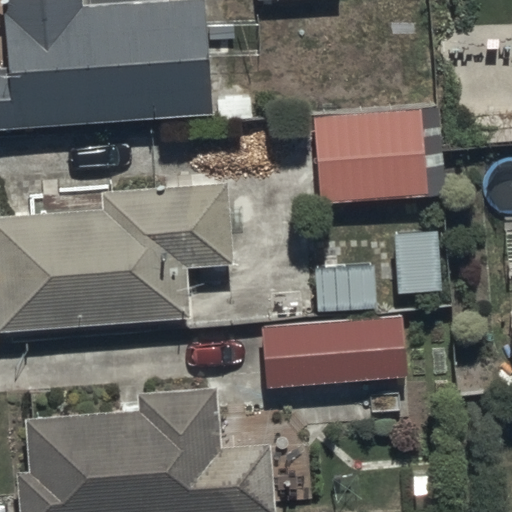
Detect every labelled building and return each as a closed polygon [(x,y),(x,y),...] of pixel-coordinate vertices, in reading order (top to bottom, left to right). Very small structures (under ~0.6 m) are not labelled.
[(81,0),(2,0),(7,63),(0,63),(0,122),(212,108),(204,0),(87,0),(81,0)] [(511,54),(463,55),(467,123),(511,120),(511,54)] [(422,104),(313,112),(319,198),(428,190),(422,104)] [(227,178),(102,187),(103,204),(0,210),(0,327),(192,315),(188,264),(232,261),(227,178)] [(402,309),(261,320),(266,384),(407,373),(402,309)] [(140,406),(26,415),(30,466),(17,467),(20,511),(269,511),(276,511),(270,438),(221,441),(216,383),(139,388),(140,406)]
